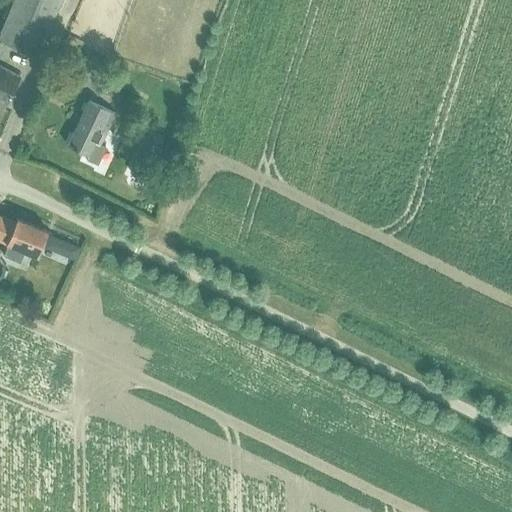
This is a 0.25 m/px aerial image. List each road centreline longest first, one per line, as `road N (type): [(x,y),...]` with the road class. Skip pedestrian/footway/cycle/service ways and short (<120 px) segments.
road 1 (unclassified): [(137,249),(511,434)]
road 2 (residential): [(0,186),(137,249)]
